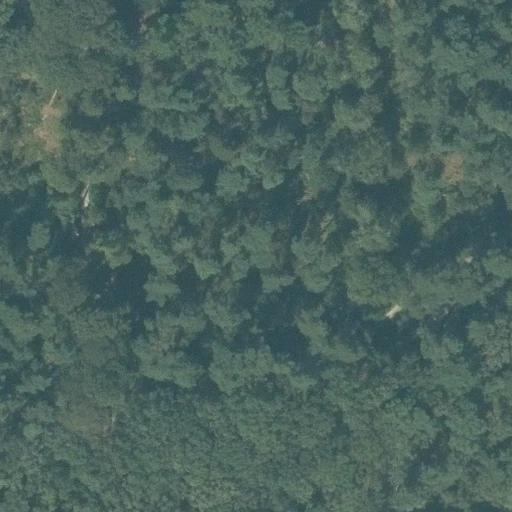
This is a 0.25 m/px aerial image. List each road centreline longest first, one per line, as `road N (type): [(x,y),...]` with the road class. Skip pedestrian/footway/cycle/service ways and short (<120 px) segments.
road 1 (track): [(94,405),(80,0)]
road 2 (track): [(370,334),(330,356),(94,405)]
